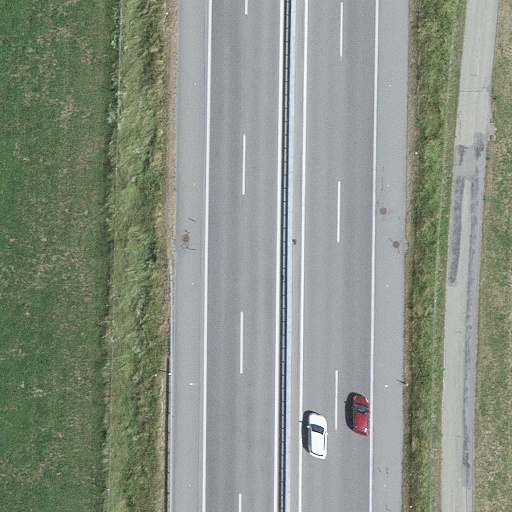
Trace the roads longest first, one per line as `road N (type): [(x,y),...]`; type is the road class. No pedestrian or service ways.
road 1 (track): [(483,0),(456,511)]
road 2 (motorway): [(246,0),(239,511)]
road 3 (motorway): [(337,511),(344,0)]
